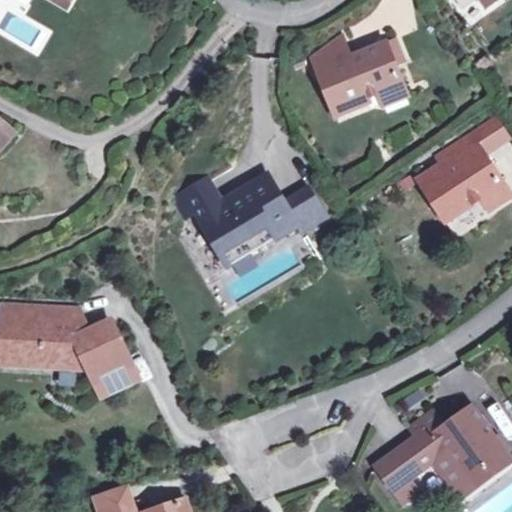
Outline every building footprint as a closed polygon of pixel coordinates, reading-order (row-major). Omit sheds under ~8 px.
[(7,40),(37,56),(50,31),(20,15),(7,40)] [(334,68),(349,106),(381,93),(386,105),(408,97),(395,64),(403,61),(394,39),(350,58),(342,36),(315,58),(321,72),(334,68)] [(336,111),(349,106),(334,68),(321,72),(336,111)] [(0,146),(13,133),(0,121),(0,146)] [(511,175),(502,160),(490,169),(474,145),(421,181),(448,221),(482,197),(490,210),(510,198),(500,183),(511,175)] [(210,180),(211,182),(235,169),(226,154),(203,168),(210,180)] [(185,193),(195,210),(227,265),(296,227),(300,234),(327,219),(310,190),(283,205),(267,178),(240,193),(243,198),(225,208),(211,182),(210,180),(185,193)] [(195,210),(185,193),(178,199),(178,207),(184,217),(195,210)] [(85,359),(89,367),(104,396),(138,380),(112,326),(94,334),(89,325),(58,325),(59,309),(3,305),(1,362),(61,366),(61,358),(85,359)] [(82,309),(59,309),(58,325),(89,325),(82,309)] [(61,366),(89,367),(85,359),(61,358),(61,366)] [(511,462),(504,453),(492,438),(494,435),(472,407),(444,428),(432,411),(409,429),(416,439),(377,467),(404,504),(420,492),(411,479),(435,462),(464,498),(511,462)] [(495,435),(494,435),(492,438),(504,453),(508,450),(495,435)] [(137,511),(128,488),(96,498),(100,511),(137,511)] [(188,511),(185,502),(155,511),(188,511)]
